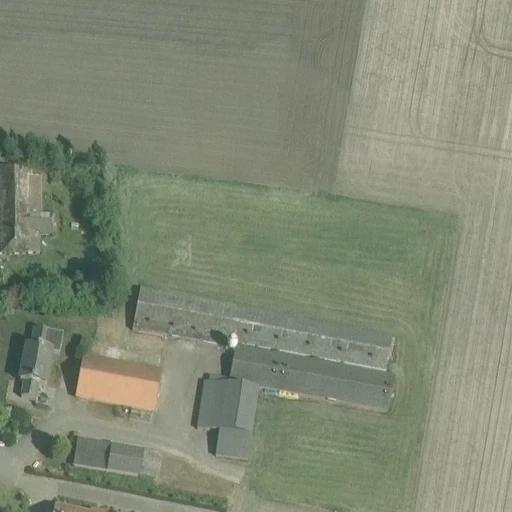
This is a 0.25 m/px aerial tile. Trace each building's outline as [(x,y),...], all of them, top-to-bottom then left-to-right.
[(0,256),(41,255),(40,235),(53,235),(52,215),(40,215),(39,179),(26,179),(25,173),(0,170),(0,256)] [(233,344),(388,371),(394,338),(141,293),(134,333),(232,350),(233,344)] [(63,336),(33,331),(30,350),(26,350),(20,383),(24,384),(21,399),(36,402),(39,386),(45,388),(51,354),(59,356),(63,336)] [(232,384),(283,393),(391,413),(397,379),(238,350),(232,384)] [(75,399),(95,403),(157,414),(164,375),(82,360),(75,399)] [(248,464),(255,407),(258,391),(205,383),(196,431),(218,435),(216,459),(248,464)] [(78,443),(74,467),(139,478),(143,454),(78,443)]
